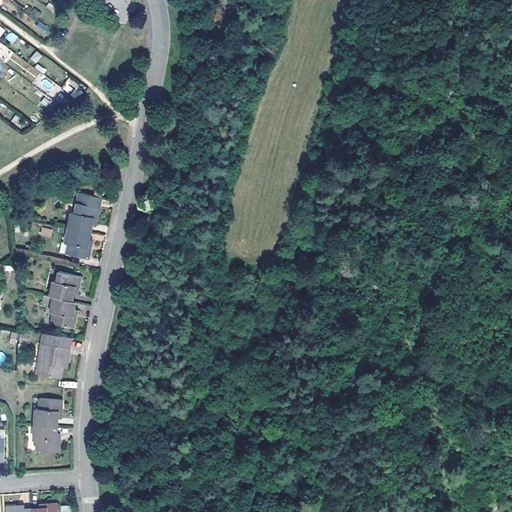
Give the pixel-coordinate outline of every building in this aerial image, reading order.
[(39,21),(35,28),(44,33),(48,27),(39,21)] [(10,31),(5,38),(13,44),(18,36),(10,31)] [(35,63),(42,56),(37,51),(30,57),(35,63)] [(72,211),(69,227),(91,232),(92,224),(94,217),(98,217),(102,196),(80,191),(75,212),(72,211)] [(69,227),(61,225),(60,231),(68,232),(66,241),(69,242),(67,252),(89,257),(91,246),(88,246),(89,238),(91,232),(69,227)] [(42,227),(40,235),(51,238),(53,229),(42,227)] [(51,295),(73,300),(74,292),(76,285),(79,286),(81,275),(59,270),(57,281),(53,280),(51,295)] [(76,301),(73,300),(51,295),(45,295),(43,303),(52,305),(51,311),(76,317),(78,306),(75,305),(76,301)] [(44,333),(38,374),(61,377),(63,367),(63,362),(67,363),(71,337),(44,333)] [(36,408),(35,423),(57,425),(58,417),(59,410),(62,410),(63,399),(40,398),(39,408),(36,408)] [(57,425),(35,423),(34,439),(38,439),(37,450),(59,451),(60,440),(57,440),(57,432),(57,425)] [(32,508),(32,511),(58,511),(58,503),(47,503),(48,507),(40,508),(32,508)]
